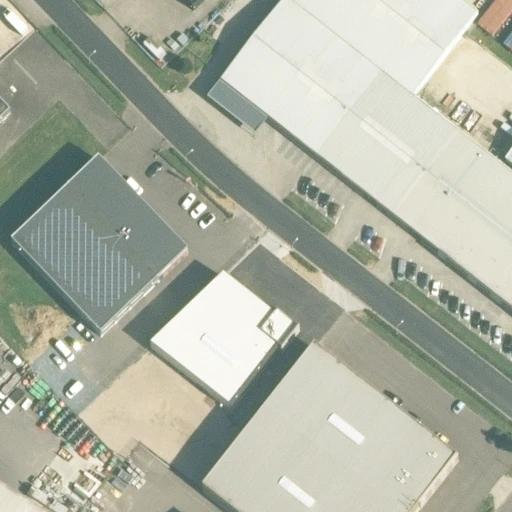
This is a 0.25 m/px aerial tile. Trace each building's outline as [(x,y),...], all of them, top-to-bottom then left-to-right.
[(183,0),(194,11),(204,0),(183,0)] [(457,0),(285,0),(224,78),(220,84),(314,158),(511,313),(511,175),(501,167),(414,98),(463,35),(478,16),(457,0)] [(511,0),(497,0),(478,27),(493,38),(511,10),(511,0)] [(0,123),(11,113),(0,101),(0,123)] [(511,153),(501,167),(511,175),(511,153)] [(100,160),(13,244),(103,337),(190,253),(172,234),(169,238),(131,199),(135,196),(100,160)] [(224,278),(150,349),(231,413),(279,353),(282,355),(299,333),(288,323),(246,290),(243,293),(224,278)] [(329,362),(315,351),(205,490),(232,511),(417,511),(456,462),(329,362)] [(0,511),(18,511),(0,499),(0,511)]
